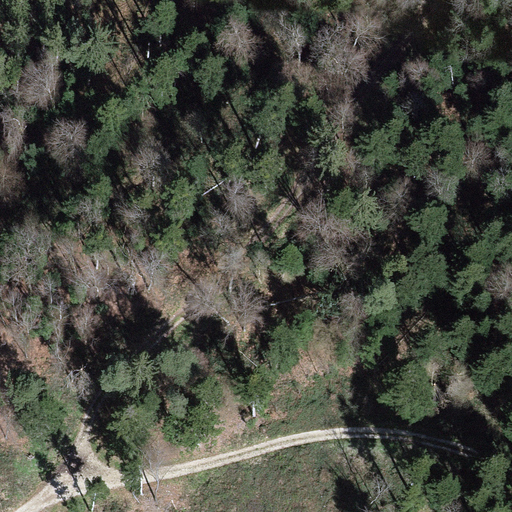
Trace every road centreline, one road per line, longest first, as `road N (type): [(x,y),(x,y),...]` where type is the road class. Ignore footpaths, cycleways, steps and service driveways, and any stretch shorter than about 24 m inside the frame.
road 1 (track): [(419,0),(308,187),(108,378),(51,495)]
road 2 (track): [(511,470),(403,433),(361,431),(51,495),(24,511)]
